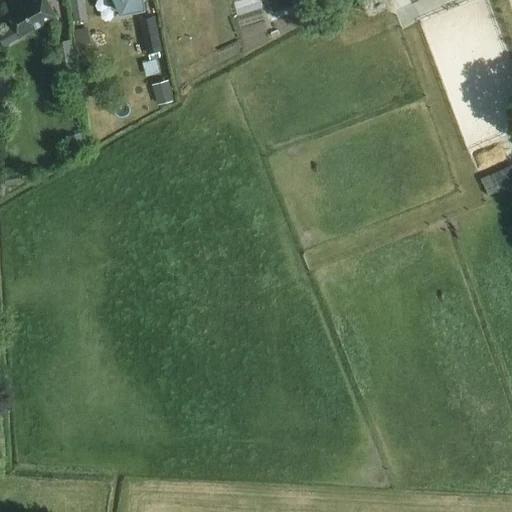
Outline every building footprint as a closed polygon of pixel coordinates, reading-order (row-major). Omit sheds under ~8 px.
[(59,20),(47,0),(29,0),(9,12),(22,36),(44,24),(45,27),(59,20)] [(83,0),(70,0),(74,22),(87,20),(83,0)] [(115,0),(125,16),(151,8),(147,0),(115,0)] [(160,38),(155,17),(140,20),(145,41),(160,38)] [(88,28),(74,30),(77,47),(91,45),(88,28)] [(72,40),(55,43),(59,76),(67,75),(69,96),(79,95),(72,40)] [(0,73),(0,91),(13,91),(11,72),(0,73)] [(155,91),(159,105),(175,101),(171,87),(155,91)] [(72,153),(85,149),(81,133),(68,137),(72,153)] [(5,175),(6,186),(23,184),(21,173),(5,175)]
